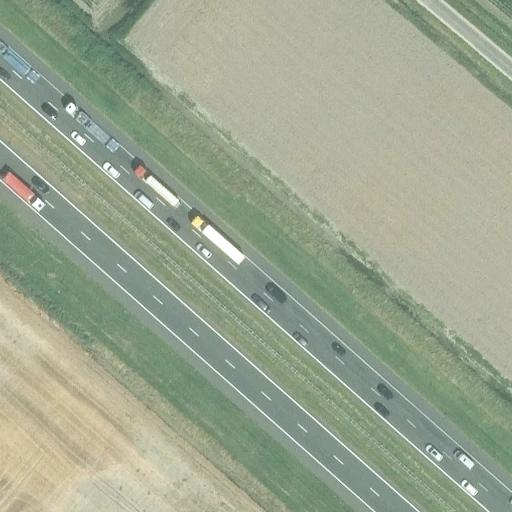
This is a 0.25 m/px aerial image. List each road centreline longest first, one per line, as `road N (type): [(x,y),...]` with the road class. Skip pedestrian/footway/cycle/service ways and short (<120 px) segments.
road 1 (motorway): [(509,511),(0,60)]
road 2 (motorway): [(0,160),(396,511)]
